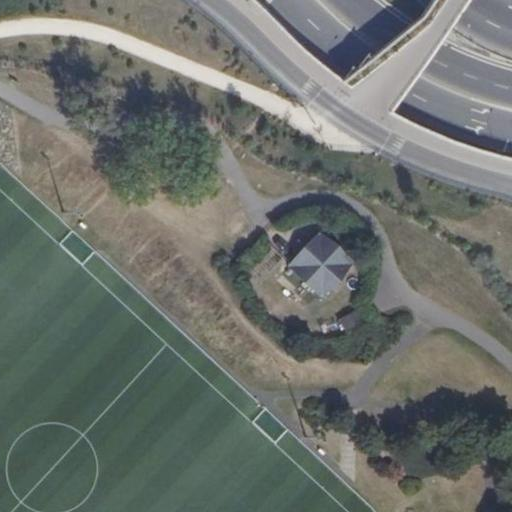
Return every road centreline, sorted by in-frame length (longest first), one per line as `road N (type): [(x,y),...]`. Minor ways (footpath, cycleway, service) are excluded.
road 1 (primary): [(283,0),(398,90),(511,134)]
road 2 (primary): [(511,88),(429,61),(336,0)]
